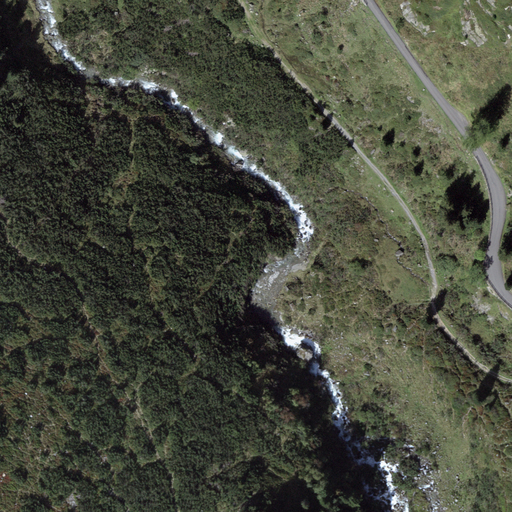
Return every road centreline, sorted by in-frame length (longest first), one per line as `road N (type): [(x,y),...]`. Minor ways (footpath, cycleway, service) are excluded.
road 1 (track): [(239,0),(253,29),(422,231),(442,320),(511,375)]
road 2 (tertiary): [(373,0),(496,194),(495,270),(511,304)]
